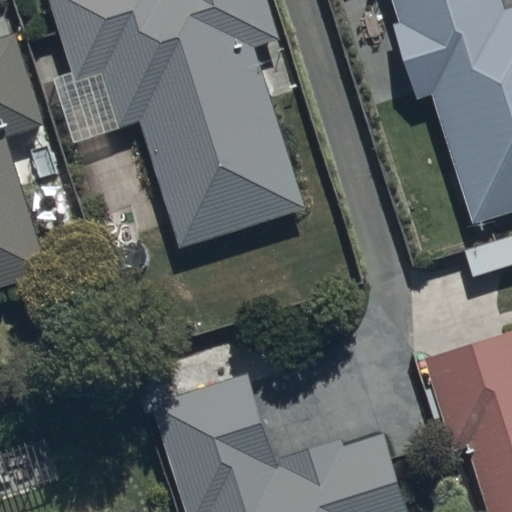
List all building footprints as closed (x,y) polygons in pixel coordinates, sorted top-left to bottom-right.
[(51,0),(77,80),(100,73),(118,129),(144,121),(185,250),(312,210),(261,51),(284,43),(269,0),(51,0)] [(501,0),(397,0),(474,223),(511,209),(511,13),(507,15),(501,0)] [(19,39),(0,44),(0,284),(49,269),(9,142),(48,129),(19,39)] [(511,511),(511,333),(432,361),(485,511),(511,511)] [(252,373),(159,403),(194,511),(411,511),(383,424),(279,457),(252,373)]
